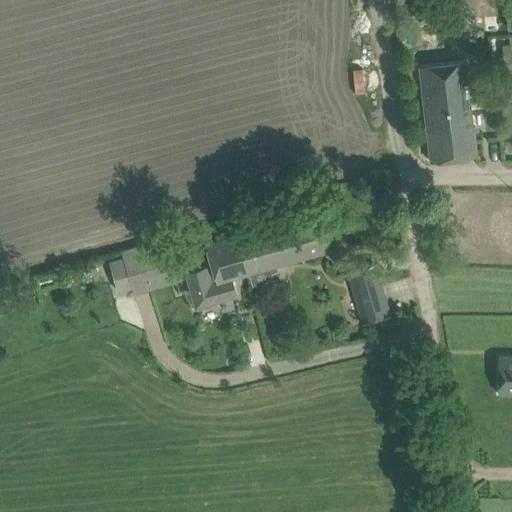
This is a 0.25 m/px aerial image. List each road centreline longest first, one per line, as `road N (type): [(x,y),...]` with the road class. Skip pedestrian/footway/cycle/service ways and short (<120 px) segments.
road 1 (residential): [(420,249),(456,504)]
road 2 (unclassified): [(409,171),(376,0)]
